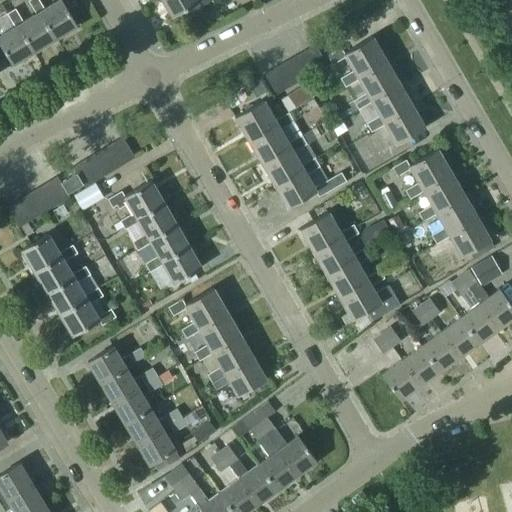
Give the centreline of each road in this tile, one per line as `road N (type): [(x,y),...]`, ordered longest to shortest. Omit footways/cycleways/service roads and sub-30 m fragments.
road 1 (residential): [(374,458),(151,77)]
road 2 (residential): [(116,511),(0,322)]
road 3 (residential): [(511,180),(404,0)]
road 4 (residential): [(151,77),(308,0)]
road 5 (residential): [(0,150),(151,77)]
road 6 (residential): [(374,458),(511,392)]
